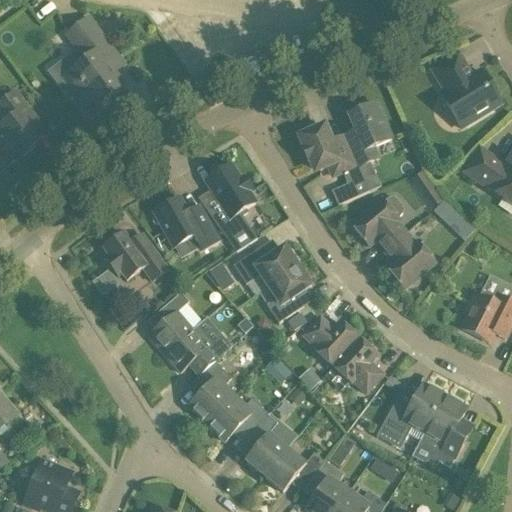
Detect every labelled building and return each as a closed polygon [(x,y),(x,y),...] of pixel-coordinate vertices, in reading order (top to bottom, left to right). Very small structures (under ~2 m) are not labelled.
[(98,108),(123,88),(104,63),(115,54),(89,19),(66,36),(85,61),(60,81),(69,92),(83,111),(94,103),(98,108)] [(470,80),(464,69),(466,68),(458,55),(432,71),(447,95),(441,98),(460,129),(501,104),(482,73),(470,80)] [(0,141),(16,162),(38,145),(30,134),(41,126),(15,93),(0,104),(0,141)] [(347,144),(357,167),(358,167),(359,169),(378,161),(373,150),(391,141),(375,105),(349,117),(358,138),(347,143),(348,144),(347,144)] [(357,167),(347,144),(334,150),(324,127),(303,137),(301,142),(304,150),(302,150),(308,163),(310,162),(314,170),(318,172),(329,168),(333,178),(357,167)] [(511,153),(503,166),(480,151),(464,174),(511,206),(511,153)] [(240,181),(231,166),(210,180),(213,184),(212,191),(221,205),(207,214),(228,243),(237,255),(243,250),(236,239),(250,230),(242,218),(248,214),(246,211),(256,204),(249,195),(253,192),(244,178),(240,181)] [(431,212),(443,204),(423,175),(411,183),(431,212)] [(194,225),(179,200),(165,208),(158,206),(153,224),(160,226),(174,250),(196,237),(205,253),(221,244),(206,218),(194,225)] [(385,253),(406,235),(396,225),(399,222),(398,221),(403,216),(404,212),(403,208),(397,202),(394,200),(390,200),(384,204),(382,201),(351,227),(369,248),(376,242),(385,253)] [(444,204),(433,215),(445,226),(456,214),(445,203),(444,204)] [(168,272),(142,236),(131,245),(123,235),(102,250),(107,257),(104,260),(117,279),(121,276),(126,283),(142,271),(152,284),(168,272)] [(406,235),(385,253),(394,264),(387,269),(404,290),(435,265),(417,244),(415,246),(406,235)] [(267,289),(298,268),(297,267),(298,264),(293,257),(290,257),(284,249),(266,261),(259,251),(233,269),(246,287),(260,278),(267,289)] [(221,295),(235,286),(221,266),(208,275),(221,295)] [(298,268),(267,289),(276,301),(266,307),(279,326),(313,303),(305,292),(311,288),(307,282),(308,278),(304,273),(301,273),(298,268)] [(164,357),(192,332),(178,315),(189,305),(181,295),(161,312),(169,320),(148,338),(164,357)] [(504,342),(508,332),(511,325),(511,304),(499,298),(495,306),(479,297),(477,300),(473,298),(465,313),(470,316),(462,331),(489,345),(493,337),(504,342)] [(300,316),(287,325),(293,334),(307,326),(300,316)] [(333,369),(358,341),(340,324),(333,331),(320,319),(301,340),(314,352),(333,369)] [(246,321),(237,328),(245,337),(253,329),(246,321)] [(215,365),(218,362),(208,351),(192,332),(164,357),(180,375),(186,369),(197,382),(215,365)] [(358,341),(333,369),(365,398),(384,378),(370,365),(377,358),(358,341)] [(276,353),(282,359),(291,350),(285,344),(276,353)] [(206,426),(233,400),(222,389),(231,381),(215,365),(197,382),(196,383),(205,392),(189,409),(206,426)] [(407,415),(393,407),(376,439),(400,452),(408,437),(420,444),(424,436),(444,401),(445,399),(423,387),(407,415)] [(0,433),(19,417),(0,393),(0,433)] [(430,459),(450,471),(474,428),(462,421),(467,411),(445,399),(444,401),(424,436),(420,444),(417,450),(431,457),(430,459)] [(233,400),(206,426),(224,444),(241,427),(251,437),(269,418),(268,417),(252,402),(244,410),(233,400)] [(140,434),(126,411),(100,426),(114,449),(140,434)] [(268,417),(269,418),(251,437),(260,446),(245,464),(264,480),(287,452),(297,439),(269,416),(268,417)] [(287,452),(264,480),(282,495),(298,476),(308,484),(324,464),(313,456),(305,467),(287,452)] [(0,472),(9,465),(0,453),(0,472)] [(385,467),(377,461),(370,472),(378,478),(385,467)] [(72,511),(79,494),(66,489),(72,473),(42,462),(24,507),(37,511),(40,511),(41,511),(43,511),(72,511)] [(306,511),(336,511),(348,495),(337,487),(343,478),(324,464),(309,485),(320,492),(306,511)] [(452,492),(446,503),(458,509),(463,499),(452,492)] [(348,495),(336,511),(382,511),(386,507),(367,494),(360,504),(348,495)]
